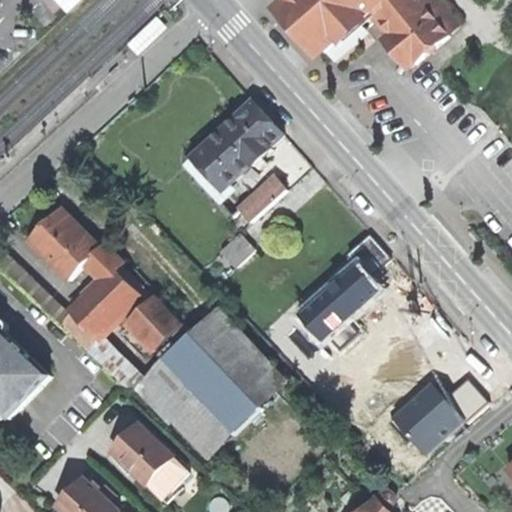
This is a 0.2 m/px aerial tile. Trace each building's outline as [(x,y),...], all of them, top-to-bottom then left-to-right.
[(81,0),(53,0),(66,14),(81,0)] [(293,0),(287,6),(302,23),(317,41),(351,11),(363,0),(293,0)] [(382,6),(375,0),(363,0),(351,11),(365,26),(377,16),(384,9),(382,6)] [(389,0),(382,6),(384,9),(377,16),(421,67),(456,36),(422,0),(389,0)] [(442,0),(422,0),(456,36),(463,23),(442,0)] [(127,45),(137,56),(167,28),(157,16),(127,45)] [(255,110),(211,150),(241,183),(256,170),(258,173),(275,158),(272,155),(285,143),(270,127),(255,110)] [(225,197),(241,183),(211,150),(195,164),(225,197)] [(218,204),(225,197),(195,164),(187,171),(218,204)] [(277,181),(256,201),(268,213),(289,194),(277,181)] [(256,201),(241,214),(253,227),(268,213),(256,201)] [(46,233),(32,247),(70,286),(75,281),(100,256),(62,218),(46,233)] [(221,257),(236,273),(257,255),(242,238),(221,257)] [(106,250),(100,256),(75,281),(93,300),(117,276),(125,269),(106,250)] [(143,303),(117,276),(93,300),(73,319),(99,346),(143,303)] [(156,303),(130,328),(158,356),(183,331),(156,303)] [(219,316),(192,342),(263,416),(290,390),(219,316)] [(0,410),(13,423),(54,381),(6,334),(3,337),(0,334),(0,410)] [(192,342),(165,367),(237,441),(263,416),(192,342)] [(139,392),(210,467),(237,441),(165,367),(139,392)] [(126,444),(113,458),(125,468),(127,466),(136,474),(134,476),(150,491),(176,463),(139,429),(126,444)] [(191,476),(176,463),(150,491),(169,508),(177,500),(173,496),(191,476)] [(71,498),(58,511),(59,511),(113,511),(84,484),(71,498)] [(366,511),(392,511),(391,510),(396,503),(397,502),(396,499),(395,497),(393,496),(390,495),(387,496),(382,501),(381,500),(378,503),(377,502),(366,511)]
